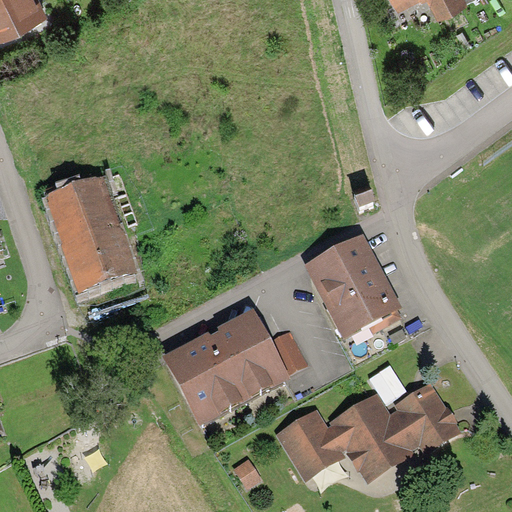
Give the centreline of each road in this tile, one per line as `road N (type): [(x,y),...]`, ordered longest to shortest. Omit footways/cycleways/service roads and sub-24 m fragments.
road 1 (residential): [(393,189),(438,313),(511,411)]
road 2 (residential): [(0,350),(47,326),(56,307),(0,152)]
road 3 (residential): [(343,0),(393,189)]
road 4 (residential): [(393,189),(511,103)]
